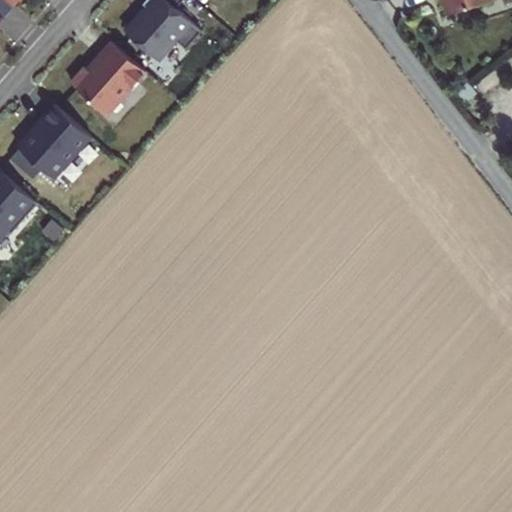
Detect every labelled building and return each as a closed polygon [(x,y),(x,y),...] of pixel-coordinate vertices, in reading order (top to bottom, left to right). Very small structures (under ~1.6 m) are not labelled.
[(8,0),(0,0),(0,21),(4,17),(0,14),(11,2),(8,0)] [(203,30),(168,0),(146,0),(144,3),(148,7),(127,31),(159,59),(176,39),(187,48),(203,30)] [(441,0),(447,15),(486,0),(441,0)] [(146,73),(112,41),(87,69),(91,72),(76,89),(107,117),(146,73)] [(55,177),(92,135),(56,103),(43,117),(45,119),(34,132),(32,130),(19,145),(55,177)] [(39,202),(1,168),(0,169),(0,239),(9,230),(12,233),(39,202)]
